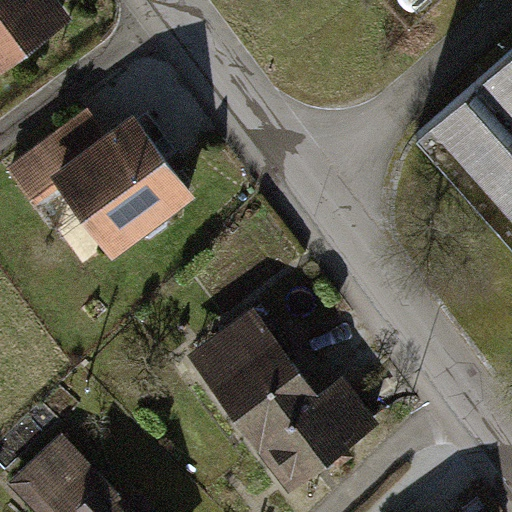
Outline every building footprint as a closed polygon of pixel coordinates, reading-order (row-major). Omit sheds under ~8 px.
[(0,0),(0,62),(59,19),(44,0),(0,0)] [(511,41),(409,130),(511,244),(511,41)] [(116,252),(196,192),(135,111),(103,135),(78,103),(0,161),(0,166),(24,198),(57,173),(116,252)] [(245,295),(180,346),(291,488),(356,437),(245,295)] [(39,511),(143,511),(65,428),(9,480),(39,511)]
